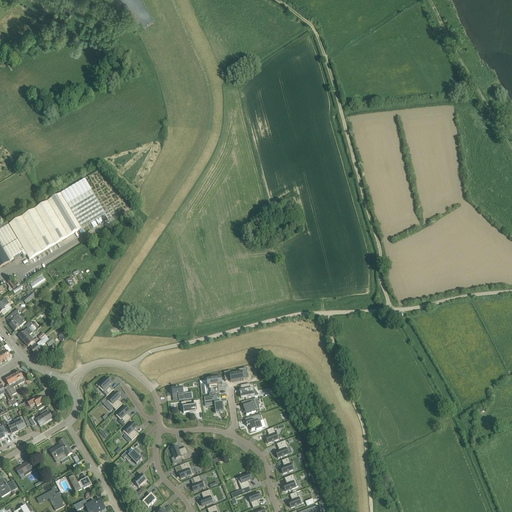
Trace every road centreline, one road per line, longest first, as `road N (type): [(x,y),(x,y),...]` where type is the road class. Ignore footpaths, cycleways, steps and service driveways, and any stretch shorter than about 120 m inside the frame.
road 1 (track): [(172,0),(205,74),(208,133),(80,337),(75,353),(83,368)]
road 2 (unclassified): [(130,368),(150,351),(283,317),(511,291)]
road 3 (track): [(389,309),(319,38),(276,0)]
road 4 (track): [(371,511),(365,435),(325,313)]
road 5 (track): [(511,145),(430,0)]
